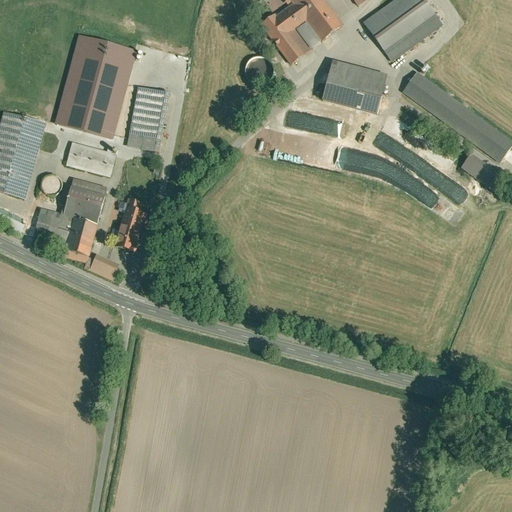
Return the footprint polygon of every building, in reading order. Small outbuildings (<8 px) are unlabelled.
[(282,0),(288,8),(262,28),(282,56),(291,68),(345,28),(324,0),(282,0)] [(425,0),(398,0),(365,25),(393,64),(445,26),(425,0)] [(56,125),(114,142),(139,52),(81,36),(56,123),(56,125)] [(273,67),(270,63),(265,60),(260,59),(254,60),(250,64),(247,68),(246,74),(248,79),(249,80),(251,83),(255,86),(261,87),(266,86),(271,82),(274,78),(275,72),(273,67)] [(334,64),(324,105),(378,119),(389,78),(334,64)] [(511,150),(511,142),(419,72),(401,96),(498,169),(511,150)] [(172,96),(140,90),(128,149),(160,155),(172,96)] [(0,193),(27,200),(46,125),(4,114),(0,130),(0,193)] [(119,147),(75,136),(67,167),(111,178),(119,147)] [(506,179),(473,154),(460,170),(494,195),(506,179)] [(62,182),(59,179),(56,177),(52,176),(48,177),(45,179),(43,183),(42,187),(43,190),(46,194),(49,196),(53,197),(57,196),(60,193),(62,190),(63,186),(62,182)] [(89,260),(109,189),(74,179),(64,217),(42,211),(34,240),(66,249),(65,253),(89,260)] [(136,254),(148,214),(126,208),(115,248),(136,254)] [(27,228),(0,214),(0,224),(23,236),(27,228)] [(120,266),(97,256),(90,272),(113,282),(120,266)]
